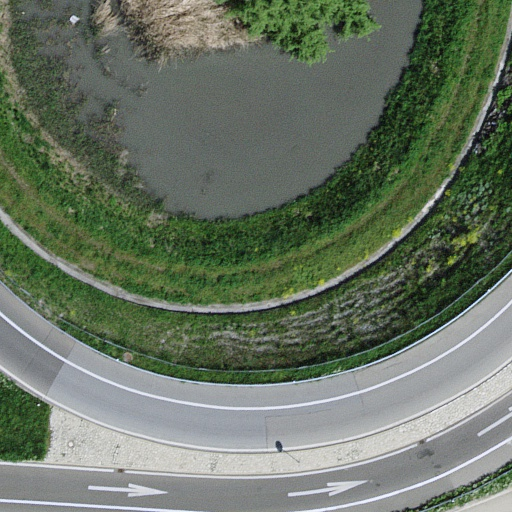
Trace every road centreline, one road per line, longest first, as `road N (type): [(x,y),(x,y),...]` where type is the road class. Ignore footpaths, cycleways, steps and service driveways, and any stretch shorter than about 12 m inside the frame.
road 1 (motorway): [(511,326),(412,391),(327,419),(248,426),(120,405),(34,365),(0,338)]
road 2 (motorway): [(0,490),(301,501),(424,470),(511,419)]
